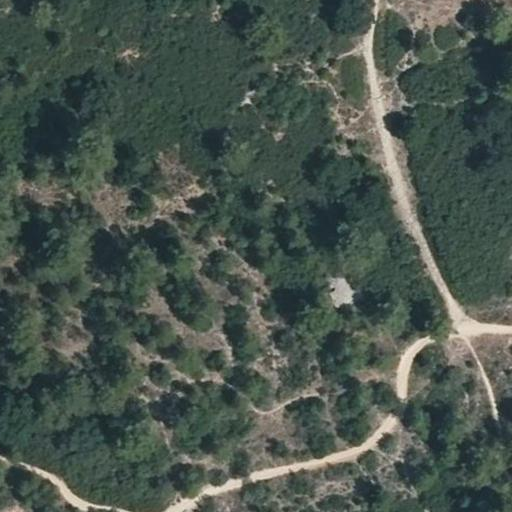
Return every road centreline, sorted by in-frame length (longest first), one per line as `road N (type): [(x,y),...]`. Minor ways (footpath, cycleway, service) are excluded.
road 1 (track): [(457,329),(418,345),(404,367),(399,414),(376,443),(236,481),(166,511)]
road 2 (track): [(109,511),(78,505),(59,481),(0,453)]
